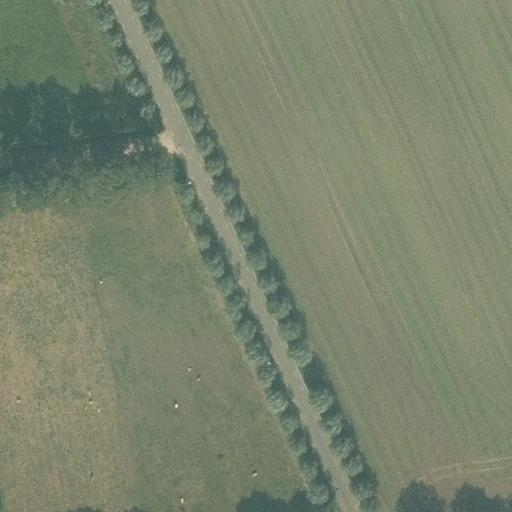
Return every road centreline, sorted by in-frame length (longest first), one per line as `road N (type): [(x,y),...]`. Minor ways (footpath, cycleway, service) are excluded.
road 1 (unclassified): [(351,511),(116,0)]
road 2 (track): [(182,144),(0,169)]
